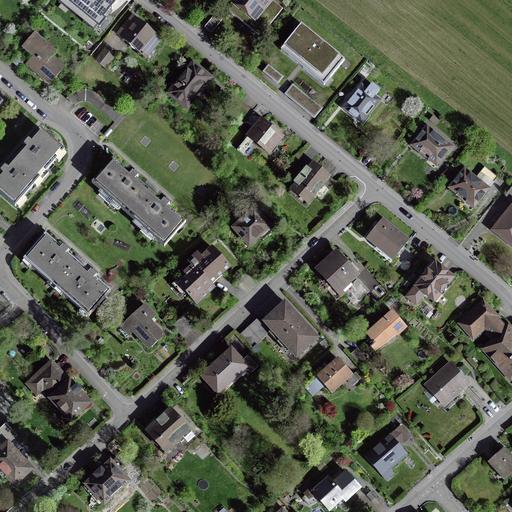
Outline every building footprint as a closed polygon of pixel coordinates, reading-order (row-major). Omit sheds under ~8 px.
[(64,0),(100,29),(110,17),(107,15),(119,0),(64,0)] [(248,24),(253,18),(265,28),(281,8),(270,0),(232,0),(232,1),(234,3),(230,9),(248,24)] [(215,15),(206,27),(212,32),(221,19),(215,15)] [(123,39),(146,58),(147,56),(150,59),(156,51),(154,48),(161,39),(138,20),(134,25),(129,21),(119,34),(124,38),(123,39)] [(345,60),(302,25),(281,50),(324,85),(345,60)] [(56,52),(35,34),(23,47),(33,56),(26,64),(41,77),(44,73),(53,80),(65,67),(56,59),(54,61),(51,58),(56,52)] [(114,56),(105,49),(95,61),(105,68),(114,56)] [(19,67),(24,61),(17,55),(12,60),(19,67)] [(168,94),(186,108),(210,78),(192,63),(168,94)] [(269,65),(264,71),(278,83),(283,77),(269,65)] [(344,108),(360,121),(368,112),(369,113),(379,101),(375,97),(380,91),(371,84),(367,90),(362,86),(344,108)] [(293,85),(286,93),(315,116),(322,109),(293,85)] [(251,113),(230,96),(225,103),(246,119),(251,113)] [(248,136),(269,153),(282,137),(261,120),(260,121),(251,113),(246,119),(240,127),(249,135),(248,136)] [(419,153),(435,167),(452,147),(427,127),(413,146),(420,152),(419,153)] [(64,150),(40,129),(16,157),(39,178),(64,150)] [(39,178),(16,157),(0,174),(0,192),(15,205),(39,178)] [(92,182),(128,214),(149,190),(113,158),(92,182)] [(292,190),(308,203),(316,193),(323,198),(334,185),(327,180),(330,177),(313,164),(308,170),(306,168),(294,182),(296,184),(292,190)] [(457,196),(472,208),(497,177),(484,167),(475,178),(464,170),(450,188),(458,195),(457,196)] [(185,222),(149,190),(128,214),(164,246),(185,222)] [(511,206),(493,230),(511,244),(511,206)] [(234,228),(249,245),(270,226),(254,210),(234,228)] [(383,220),(368,239),(377,246),(379,244),(395,256),(408,241),(383,220)] [(78,263),(45,235),(24,259),(57,287),(78,263)] [(212,248),(201,258),(198,254),(189,262),(193,266),(184,273),(188,278),(180,286),(197,304),(214,288),(211,284),(230,267),(212,248)] [(336,253),(319,269),(339,292),(357,276),(336,253)] [(110,291),(78,263),(57,287),(89,315),(110,291)] [(435,263),(407,297),(416,304),(425,294),(431,299),(437,292),(440,294),(454,278),(435,263)] [(356,282),(344,292),(355,305),(367,294),(356,282)] [(285,303),(262,324),(259,320),(247,331),(257,343),(264,337),(263,336),(269,331),(272,335),(275,332),(290,349),(289,349),(296,357),(317,338),(285,303)] [(484,303),(461,323),(474,338),(484,328),(499,344),(488,353),(511,379),(511,377),(511,329),(508,325),(506,327),(484,303)] [(155,316),(145,306),(126,323),(127,324),(120,330),(127,338),(134,332),(149,349),(163,336),(149,321),(155,316)] [(408,311),(404,314),(410,321),(414,318),(408,311)] [(374,333),(369,337),(372,341),(371,342),(374,345),(375,344),(378,347),(394,332),(398,336),(407,328),(392,312),(372,330),(374,333)] [(184,315),(179,320),(188,331),(194,325),(184,315)] [(179,320),(173,326),(182,336),(188,331),(179,320)] [(257,343),(247,331),(241,337),(251,349),(257,343)] [(231,349),(202,376),(218,394),(247,367),(251,372),(257,366),(244,352),(239,357),(231,349)] [(359,350),(353,356),(363,368),(370,362),(359,350)] [(352,375),(338,359),(305,388),(313,397),(325,385),(332,393),(352,375)] [(42,388),(71,419),(88,403),(51,363),(28,384),(37,393),(42,388)] [(452,364),(427,386),(444,405),(452,398),(453,399),(462,392),(460,390),(468,383),(452,364)] [(149,429),(146,431),(166,452),(183,437),(188,442),(195,436),(171,409),(158,421),(156,418),(147,426),(149,429)] [(31,469),(8,443),(17,435),(6,423),(0,427),(0,442),(4,446),(0,450),(0,472),(4,478),(7,476),(14,484),(31,469)] [(405,443),(412,437),(402,425),(366,456),(382,475),(406,454),(396,442),(401,438),(405,443)] [(511,458),(504,449),(490,462),(497,470),(499,469),(507,478),(511,473),(511,458)] [(95,477),(83,487),(92,497),(91,498),(90,501),(90,503),(92,505),(94,506),(96,507),(98,506),(100,505),(104,502),(127,481),(120,472),(126,467),(116,457),(110,462),(103,469),(101,468),(93,475),(95,477)] [(315,486),(303,498),(309,505),(319,499),(329,510),(342,498),(345,501),(360,487),(347,472),(334,484),(329,478),(317,489),(315,486)] [(381,501),(371,491),(367,495),(376,505),(381,501)]
